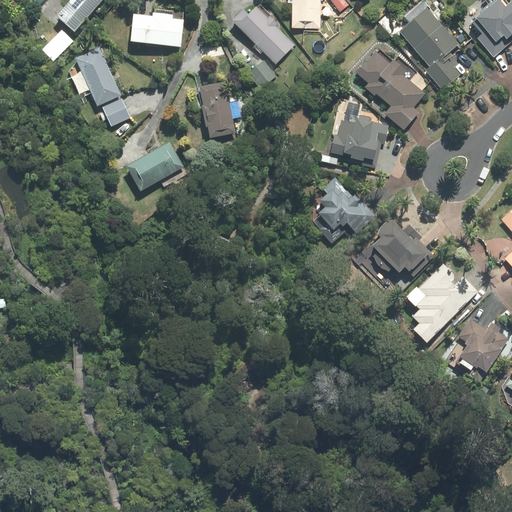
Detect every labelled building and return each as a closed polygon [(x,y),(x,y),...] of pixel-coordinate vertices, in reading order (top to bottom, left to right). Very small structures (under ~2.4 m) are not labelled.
[(104,0),(74,0),(60,17),(76,32),(104,0)] [(321,30),(322,0),(288,0),(288,5),(294,5),(293,29),(321,30)] [(352,6),(346,0),(329,0),(341,15),(352,6)] [(511,3),(511,4),(506,0),(486,0),(491,4),(472,22),(484,35),(478,39),(497,60),(511,47),(506,42),(511,36),(511,3)] [(410,25),(400,33),(431,68),(426,72),(443,92),(462,76),(446,57),(459,45),(423,4),(406,19),(410,25)] [(246,10),(234,22),(276,66),(297,46),(277,25),(279,22),(262,5),(251,15),(246,10)] [(134,15),(132,42),(183,46),(185,20),(173,19),(173,12),(155,11),(154,17),(134,15)] [(122,97),(102,48),(76,58),(82,73),(73,77),(80,94),(90,90),(98,107),(122,97)] [(390,64),(378,53),(358,74),(370,84),(367,88),(391,109),(386,115),(405,132),(421,114),(414,108),(427,94),(404,74),(409,69),(396,57),(390,64)] [(277,78),(265,61),(248,73),(260,90),(277,78)] [(223,84),(201,88),(211,140),(237,135),(234,119),(244,118),(241,101),(226,104),(223,84)] [(123,99),(104,108),(112,127),(132,118),(123,99)] [(360,103),(341,99),(330,153),(376,162),(380,144),(386,146),(390,125),(357,118),(360,103)] [(186,168),(172,143),(129,167),(144,192),(186,168)] [(341,160),(322,156),(320,162),(339,166),(341,160)] [(374,218),(336,176),(323,188),(329,195),(322,201),(327,207),(312,220),(334,245),(352,229),(356,234),(374,218)] [(511,268),(511,212),(504,219),(511,228),(511,250),(503,258),(511,268)] [(425,255),(394,222),(380,235),(384,239),(376,247),(400,272),(406,266),(410,270),(425,255)] [(428,344),(480,292),(466,278),(455,289),(436,270),(408,297),(420,310),(413,316),(421,324),(415,331),(428,344)] [(488,329),(470,319),(459,338),(470,345),(463,358),(465,359),(462,364),(473,371),(477,365),(490,372),(510,338),(501,333),(503,329),(492,323),(488,329)]
